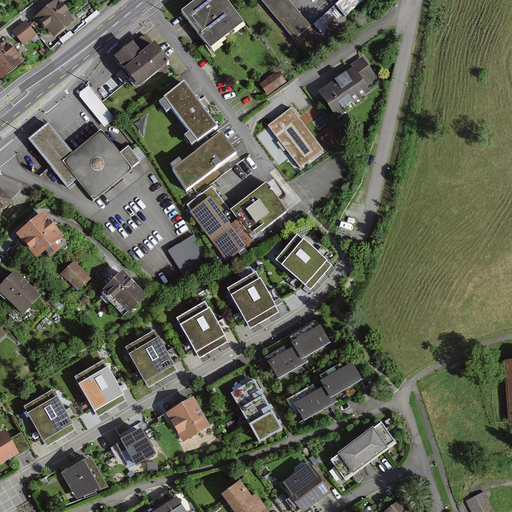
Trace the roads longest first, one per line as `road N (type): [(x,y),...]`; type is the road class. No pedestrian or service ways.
road 1 (residential): [(411,14),(370,209),(348,265),(291,320),(16,481),(2,505)]
road 2 (residential): [(73,511),(390,405),(407,414),(425,466)]
road 3 (primary): [(145,0),(0,115)]
road 4 (track): [(399,407),(416,377),(511,336)]
road 5 (residential): [(411,14),(301,82)]
